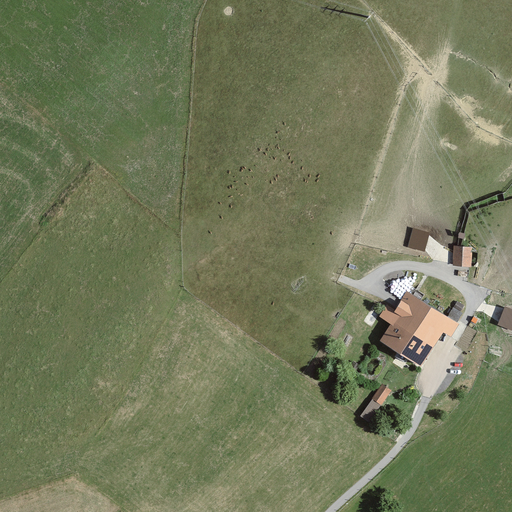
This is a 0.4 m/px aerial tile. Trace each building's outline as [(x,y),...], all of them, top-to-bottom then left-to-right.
[(408,245),(424,250),(431,231),(414,226),(408,245)] [(473,267),(474,246),(455,245),(455,266),(473,267)] [(462,320),(411,290),(380,341),(424,367),(446,329),(454,334),(462,320)] [(511,303),(506,301),(497,324),(511,329),(511,303)] [(361,415),(373,422),(394,388),(383,381),(361,415)]
